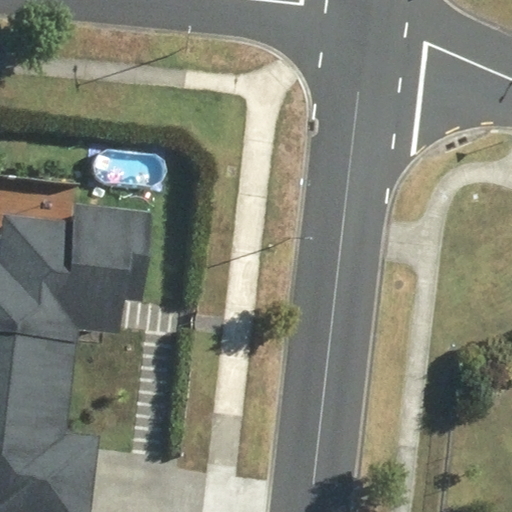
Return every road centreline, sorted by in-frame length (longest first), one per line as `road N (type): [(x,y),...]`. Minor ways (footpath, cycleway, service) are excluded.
road 1 (residential): [(365,15),(311,511)]
road 2 (residential): [(365,15),(511,77)]
road 3 (residential): [(245,0),(365,15)]
